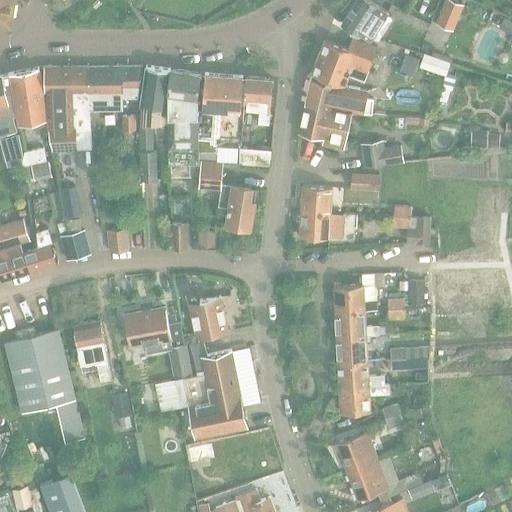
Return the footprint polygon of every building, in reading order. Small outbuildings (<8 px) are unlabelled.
[(13,0),(0,0),(0,24),(9,23),(13,0)] [(361,33),(372,40),(377,31),(376,30),(387,12),(367,0),(356,0),(342,24),(360,35),(361,33)] [(447,28),(451,18),(456,20),(463,3),(454,0),(444,0),(435,22),(447,28)] [(394,22),(425,37),(431,25),(400,10),(394,22)] [(339,85),(344,86),(349,74),(364,80),(377,47),(353,37),(348,48),(325,39),(312,74),(339,85)] [(419,66),(445,75),(450,61),(424,53),(419,66)] [(90,103),(116,104),(115,66),(89,67),(90,103)] [(115,66),(116,104),(123,104),(123,101),(127,102),(127,97),(139,98),(143,66),(115,66)] [(168,94),(171,69),(146,66),(141,104),(140,120),(146,121),(146,106),(168,109),(170,94),(168,94)] [(90,125),(90,103),(89,67),(44,67),(45,93),(48,93),(48,109),(45,109),(47,120),(49,130),(53,150),(92,148),(90,125)] [(47,120),(45,109),(39,69),(10,75),(19,125),(24,151),(34,150),(31,130),(25,131),(24,124),(34,122),(36,132),(49,130),(47,120)] [(199,151),(198,109),(198,98),(201,73),(171,69),(168,94),(170,94),(168,109),(169,163),(199,162),(199,151)] [(202,109),(215,110),(241,112),(243,77),(205,74),(202,109)] [(11,126),(19,125),(10,75),(0,77),(0,121),(10,118),(11,126)] [(258,124),(269,125),(273,79),(246,77),(243,108),(260,110),(258,124)] [(344,86),(339,85),(311,78),(305,102),(351,112),(355,112),(372,113),(374,99),(367,98),(368,91),(344,86)] [(344,141),(351,112),(305,102),(299,131),(344,141)] [(215,110),(202,109),(198,109),(199,151),(216,150),(215,110)] [(156,152),(153,152),(153,127),(140,127),(141,180),(157,180),(156,152)] [(401,143),(384,146),(383,140),(361,143),(365,167),(404,161),(401,143)] [(259,159),(270,160),(270,151),(241,149),(240,163),(259,165),(259,159)] [(202,184),(222,186),(223,162),(204,160),(202,184)] [(352,188),(378,189),(379,175),(353,173),(352,188)] [(301,210),(331,212),(333,186),(303,184),(301,210)] [(248,221),(252,222),(255,201),(248,200),(250,187),(232,185),(225,225),(247,228),(248,221)] [(172,250),(187,250),(186,188),(171,188),(172,250)] [(395,207),(394,216),(410,217),(411,208),(395,207)] [(343,213),(331,212),(301,210),(299,236),(329,238),(330,235),(342,235),(343,213)] [(393,226),(410,227),(411,217),(394,216),(393,226)] [(417,243),(430,244),(431,219),(419,218),(417,243)] [(0,226),(0,247),(29,239),(23,220),(0,226)] [(108,229),(110,252),(128,250),(126,227),(108,229)] [(60,237),(66,260),(90,254),(84,231),(60,237)] [(199,243),(214,243),(214,231),(199,231),(199,243)] [(23,253),(28,272),(57,263),(51,244),(23,253)] [(0,281),(28,272),(23,253),(17,254),(14,246),(0,250),(0,281)] [(195,334),(227,328),(218,275),(203,277),(201,271),(194,272),(195,279),(187,281),(190,289),(185,290),(195,334)] [(335,313),(366,311),(365,310),(378,309),(376,272),(361,273),(362,285),(334,286),(335,313)] [(407,304),(424,304),(425,279),(408,278),(407,304)] [(388,310),(404,309),(403,296),(387,297),(388,310)] [(185,344),(173,346),(164,306),(124,315),(130,345),(144,342),(147,351),(168,347),(173,375),(191,371),(185,344)] [(404,309),(388,310),(388,319),(405,318),(404,309)] [(336,337),(367,335),(366,311),(335,313),(336,337)] [(99,376),(110,374),(99,320),(73,325),(81,363),(96,360),(99,376)] [(64,442),(83,438),(57,329),(4,342),(21,412),(55,404),(64,442)] [(338,362),(368,360),(367,335),(336,337),(338,362)] [(204,342),(190,345),(193,354),(198,374),(175,379),(181,406),(188,404),(195,437),(248,426),(232,350),(207,355),(204,342)] [(390,359),(416,357),(407,357),(406,346),(390,347),(390,359)] [(416,357),(390,359),(391,369),(416,368),(416,357)] [(339,386),(385,383),(384,375),(369,376),(368,360),(338,362),(339,386)] [(385,383),(339,386),(340,413),(371,411),(369,385),(385,384),(385,383)] [(112,395),(116,416),(119,416),(129,414),(130,413),(126,393),(119,394),(112,395)] [(385,417),(401,413),(397,402),(382,407),(385,417)] [(401,413),(385,417),(389,428),(404,424),(401,413)] [(347,471),(377,459),(367,431),(336,443),(347,471)] [(60,453),(29,463),(50,511),(75,511),(77,511),(60,453)] [(377,459),(347,471),(358,499),(388,488),(377,459)] [(408,489),(423,482),(418,471),(403,477),(408,489)] [(423,482),(408,489),(412,498),(427,491),(423,482)] [(12,490),(17,508),(31,504),(26,486),(12,490)] [(240,499),(217,508),(218,511),(274,511),(270,498),(261,499),(258,489),(239,495),(240,499)] [(398,511),(394,501),(369,511),(398,511)]
